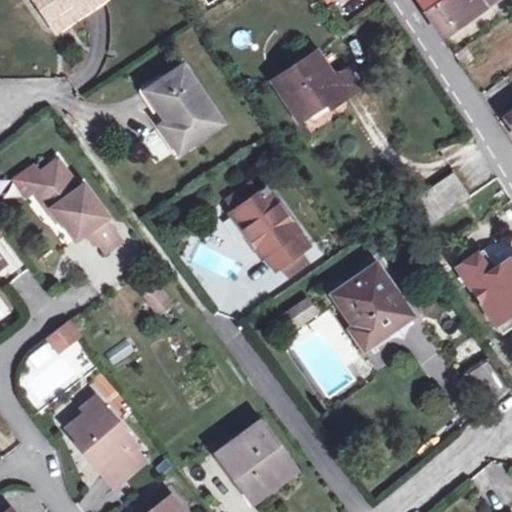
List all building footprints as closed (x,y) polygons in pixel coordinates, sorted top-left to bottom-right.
[(76,2),(85,15),(106,0),(37,0),(52,20),(76,2)] [(419,0),(428,14),(448,0),(419,0)] [(499,0),(448,0),(428,14),(445,39),(499,0)] [(76,2),(52,20),(61,33),(85,15),(76,2)] [(478,38),(488,55),(511,40),(511,29),(507,21),(478,38)] [(347,97),(336,80),(320,56),(298,70),(319,101),(324,98),(327,103),(330,108),(347,97)] [(166,127),(185,153),(225,124),(186,69),(152,94),(173,122),(166,127)] [(307,109),(319,101),(298,70),(279,83),(301,119),(310,114),(307,109)] [(348,72),(336,80),(347,97),(359,90),(348,72)] [(307,109),(310,114),(322,106),(319,101),(307,109)] [(60,163),(42,176),(49,184),(37,193),(53,214),(56,211),(78,241),(92,231),(108,253),(123,242),(107,219),(111,216),(87,183),(80,188),(60,163)] [(29,199),(37,193),(49,184),(42,176),(36,168),(17,183),(29,199)] [(414,204),(431,230),(473,202),(455,176),(414,204)] [(228,206),(237,218),(260,201),(250,189),(228,206)] [(260,201),(237,218),(234,220),(264,261),(268,258),(279,273),(283,269),(304,254),(309,250),(298,236),(301,233),(267,189),(261,194),(264,198),(260,201)] [(304,254),(283,269),(291,280),(312,264),(304,254)] [(511,260),(496,271),(484,254),(458,271),(503,337),(511,331),(511,260)] [(332,297),(369,350),(413,318),(377,266),(332,297)] [(161,289),(150,298),(162,314),(173,306),(161,289)] [(281,321),(289,332),(317,314),(309,302),(281,321)] [(62,352),(82,338),(77,331),(72,324),(52,338),(62,352)] [(490,362),(467,377),(488,408),(509,392),(490,362)] [(475,410),(459,387),(446,396),(462,419),(475,410)] [(92,419),(105,408),(98,399),(84,410),(87,414),(92,419)] [(81,442),(96,460),(107,474),(104,476),(116,491),(148,465),(136,450),(139,448),(105,408),(92,419),(87,414),(70,428),(81,442)] [(261,425),(223,454),(255,499),(294,470),(261,425)] [(91,464),(96,460),(81,442),(76,446),(91,464)] [(183,511),(173,499),(154,511),(183,511)]
